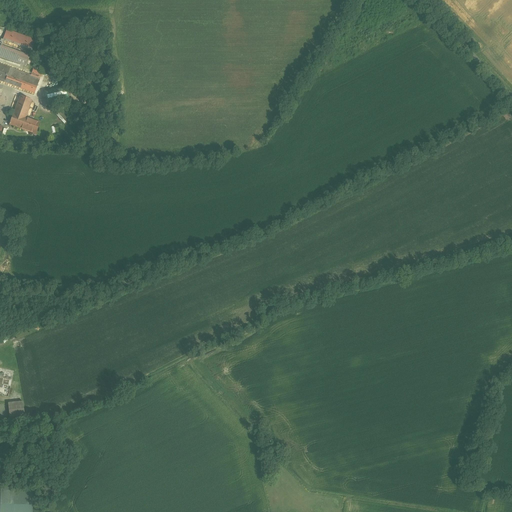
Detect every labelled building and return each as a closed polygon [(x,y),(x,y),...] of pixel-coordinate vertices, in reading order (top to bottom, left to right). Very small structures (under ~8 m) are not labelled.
[(10,23),(11,20),(10,18),(8,15),(6,14),(3,13),(0,14),(0,13),(0,27),(1,27),(3,28),(6,27),(9,26),(10,23)] [(36,40),(7,29),(0,47),(0,57),(26,66),(36,40)] [(5,66),(0,64),(0,80),(35,93),(40,79),(31,76),(7,67),(5,66)] [(42,73),(33,70),(31,76),(40,79),(42,73)] [(65,84),(44,90),(48,106),(69,101),(65,84)] [(32,100),(20,96),(14,113),(9,125),(22,129),(26,117),(32,100)] [(107,102),(84,107),(85,115),(108,110),(107,102)] [(40,123),(26,117),(22,129),(36,134),(40,123)] [(23,402),(8,404),(10,418),(25,416),(23,402)]
